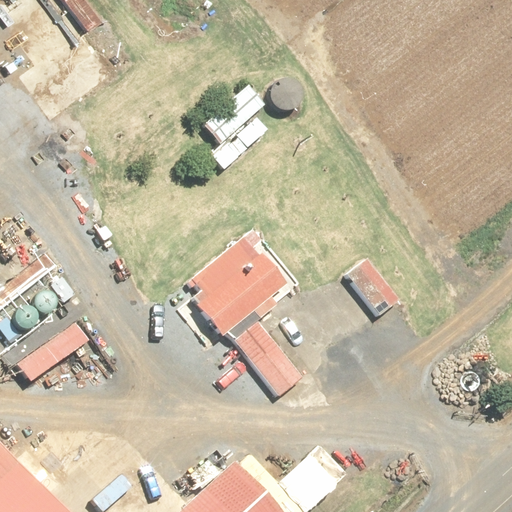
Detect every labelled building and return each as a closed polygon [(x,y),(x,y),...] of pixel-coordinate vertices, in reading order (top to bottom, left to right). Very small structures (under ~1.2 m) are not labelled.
[(284,83),(267,97),(283,117),(300,104),(284,83)] [(245,91),(201,130),(218,149),(207,159),(220,174),(264,135),(250,119),(261,109),(245,91)] [(285,297),(242,244),(191,284),(200,294),(187,304),(219,343),(225,339),(275,401),(298,382),(252,324),(285,297)] [(394,306),(364,267),(346,282),(376,321),(394,306)] [(85,346),(71,327),(13,369),(26,388),(85,346)] [(415,425),(386,423),(385,441),(414,442),(415,425)] [(0,511),(230,511),(210,487),(179,511),(17,511),(0,491),(0,511)]
